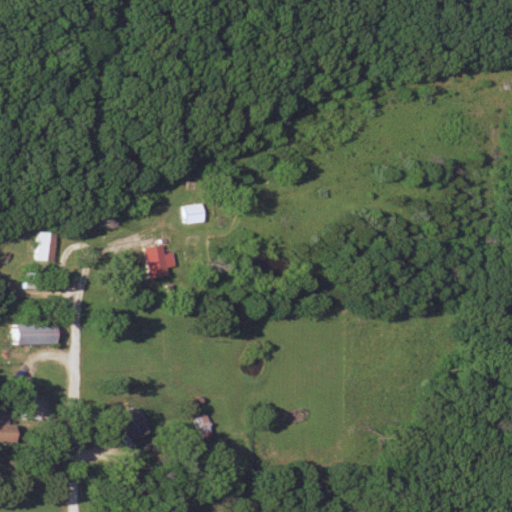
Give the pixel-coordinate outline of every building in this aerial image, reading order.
[(198,222),(196,203),(176,205),(178,224),(198,222)] [(155,253),(155,245),(139,246),(140,277),(160,276),(159,267),(168,266),(167,253),(155,253)] [(6,324),(6,345),(46,345),(46,324),(6,324)] [(139,432),(126,406),(108,414),(121,441),(139,432)] [(195,439),(207,437),(202,415),(191,417),(195,439)]
